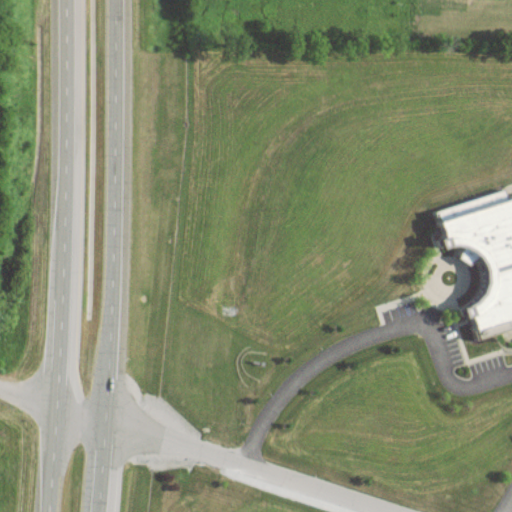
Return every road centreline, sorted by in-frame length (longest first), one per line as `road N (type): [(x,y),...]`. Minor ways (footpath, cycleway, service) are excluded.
road 1 (trunk): [(93,511),(115,265),(115,0)]
road 2 (trunk): [(68,0),(48,511)]
road 3 (residential): [(102,419),(373,511)]
